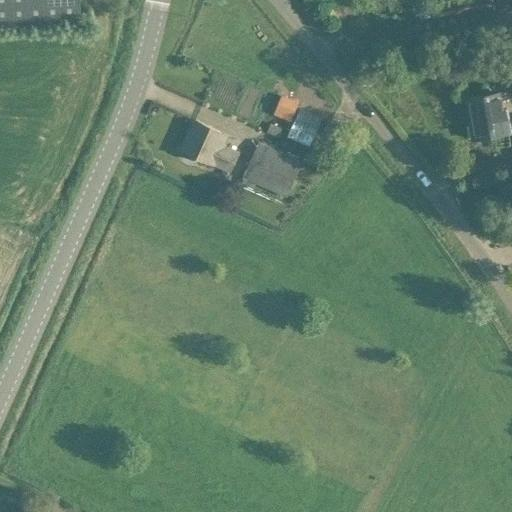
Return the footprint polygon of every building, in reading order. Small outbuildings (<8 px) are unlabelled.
[(0,0),(0,32),(76,27),(73,0),(0,0)] [(473,139),(511,132),(507,106),(501,107),(499,92),(470,97),(475,123),(471,124),(473,139)] [(292,120),(300,101),(282,93),(274,113),(292,120)] [(197,155),(230,170),(238,152),(222,145),(227,134),(195,120),(182,149),(184,150),(183,153),(184,155),(193,160),(196,158),(197,155)] [(245,176),(242,182),(253,188),(256,181),(288,195),(294,181),(302,163),(259,143),(250,161),(244,175),(245,176)] [(69,511),(62,509),(44,500),(38,511),(69,511)]
